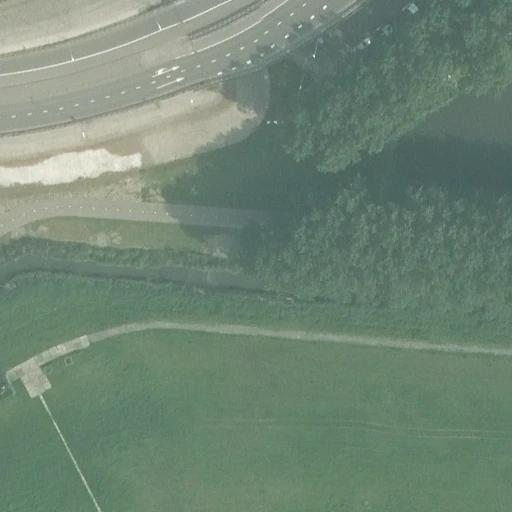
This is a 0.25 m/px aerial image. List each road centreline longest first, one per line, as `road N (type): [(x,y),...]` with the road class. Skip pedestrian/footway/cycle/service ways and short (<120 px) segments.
road 1 (secondary): [(0,120),(170,79),(308,0)]
road 2 (secondary): [(207,0),(127,36),(0,70)]
